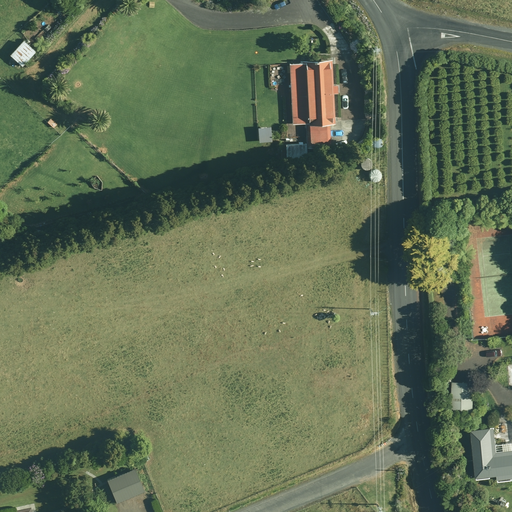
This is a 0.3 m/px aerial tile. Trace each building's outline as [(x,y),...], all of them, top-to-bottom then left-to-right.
[(36,52),(24,41),(10,56),(22,67),(36,52)] [(306,124),(307,144),(286,145),(287,161),(308,160),(307,149),(330,148),(329,125),(336,124),(333,69),(329,69),(328,64),(290,65),(293,125),(306,124)] [(473,383),(453,382),(452,412),(473,412),(473,383)] [(476,477),(511,472),(511,449),(495,451),(493,427),(470,429),(476,477)] [(143,492),(134,470),(107,480),(116,503),(143,492)]
